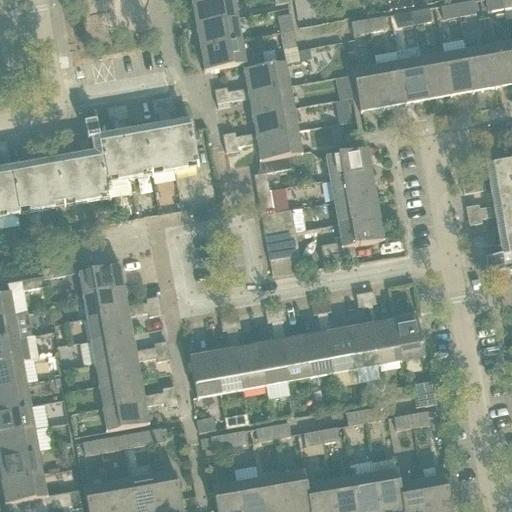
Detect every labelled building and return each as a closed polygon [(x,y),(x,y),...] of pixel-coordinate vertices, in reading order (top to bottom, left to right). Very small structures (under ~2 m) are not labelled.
[(194,27),(194,28),(237,20),(236,19),(235,19),(232,0),(219,0),(190,5),(190,6),(191,6),(195,27),(194,27)] [(501,0),(491,0),(484,1),(486,14),(503,11),(501,0)] [(511,9),(511,0),(501,0),(503,11),(511,9)] [(473,4),(457,7),(459,19),(475,16),(473,4)] [(459,19),(457,7),(439,10),(441,22),(459,19)] [(428,12),(412,15),(414,27),(430,24),(428,12)] [(414,27),(412,15),(395,18),(397,30),(414,27)] [(275,18),(278,36),(292,34),(289,16),(275,18)] [(198,49),(198,50),(241,43),(241,41),(239,42),(236,20),(237,20),(194,28),(195,28),(199,49),(198,49)] [(383,20),(367,23),(369,35),(385,33),(383,20)] [(369,35),(367,23),(350,26),(352,39),(369,35)] [(292,34),(278,36),(281,52),(294,50),(292,34)] [(241,43),(198,50),(198,51),(199,51),(203,71),(201,71),(202,73),(203,72),(204,74),(218,71),(223,70),(242,67),(243,72),(258,70),(257,63),(242,43),(241,43)] [(487,48),(486,49),(494,92),(495,91),(494,90),(511,86),(511,61),(509,44),(508,45),(508,46),(487,50),(487,48)] [(465,53),(464,53),(472,96),(472,95),(472,94),(493,90),(493,92),(494,92),(486,49),(486,50),(465,54),(465,53)] [(443,56),(442,57),(449,99),(450,99),(450,98),(471,94),(471,96),(472,96),(464,53),(463,53),(463,54),(443,58),(443,56)] [(420,61),(419,61),(427,104),(428,103),(427,102),(449,98),(449,100),(449,99),(442,57),(441,57),(442,58),(420,62),(420,61)] [(398,65),(397,65),(405,108),(405,107),(405,106),(426,102),(426,104),(427,104),(419,61),(419,62),(398,66),(398,65)] [(249,95),(289,88),(287,88),(284,68),(285,67),(285,66),(283,66),(283,65),(258,70),(243,72),(243,74),(242,74),(242,75),(244,75),(246,91),(248,91),(249,95)] [(375,69),(374,69),(382,111),(383,111),(382,110),(404,106),(404,108),(405,108),(397,65),(396,65),(396,66),(376,70),(375,69)] [(382,111),(374,69),(374,70),(354,74),(354,73),(352,73),(353,74),(352,74),(359,114),(360,115),(361,115),(361,114),(381,110),(381,112),(382,111)] [(347,79),(334,81),(336,89),(348,87),(347,79)] [(250,119),(293,111),(293,110),(291,110),(288,90),(289,89),(289,88),(249,95),(248,91),(246,91),(226,95),(228,104),(248,101),(251,118),(250,118),(250,119)] [(229,108),(228,104),(226,95),(226,90),(213,92),(216,110),(229,108)] [(0,220),(18,218),(18,219),(20,218),(19,217),(41,213),(41,215),(42,214),(42,213),(63,209),(63,210),(65,210),(65,209),(84,206),(84,207),(86,206),(86,205),(107,201),(107,203),(109,203),(106,186),(128,182),(128,184),(129,184),(129,182),(150,178),(151,180),(152,179),(152,178),(173,174),(173,176),(175,175),(174,174),(195,170),(196,172),(197,172),(189,128),(188,128),(188,130),(171,133),(167,113),(171,112),(169,100),(151,103),(153,116),(157,115),(161,135),(126,141),(122,121),(126,120),(124,108),(106,111),(108,123),(112,123),(116,143),(99,146),(95,122),(83,125),(87,144),(81,151),(82,158),(8,171),(9,177),(0,178),(0,220)] [(347,102),(334,104),(336,116),(349,114),(347,102)] [(256,136),(257,140),(296,133),(292,112),(293,112),(293,111),(250,119),(250,120),(252,119),(255,136),(256,136)] [(260,165),(288,160),(300,158),(300,157),(301,157),(301,155),(300,155),(296,135),(298,135),(297,133),(296,133),(257,140),(256,136),(255,136),(235,140),(236,149),(257,145),(259,162),(258,162),(258,164),(260,164),(260,165)] [(237,153),(236,149),(235,140),(234,135),(222,137),(225,155),(237,153)] [(0,145),(0,167),(9,166),(5,145),(0,145)] [(365,152),(360,153),(325,159),(325,160),(324,160),(324,162),(325,161),(329,181),(327,181),(328,182),(370,174),(370,173),(369,174),(365,154),(366,153),(366,152),(365,152)] [(253,177),(256,195),(269,193),(266,175),(290,171),(288,160),(260,165),(262,176),(253,177)] [(511,458),(508,459),(511,477),(511,476),(511,163),(489,167),(489,169),(491,169),(495,190),(493,190),(493,192),(495,192),(498,208),(478,212),(477,208),(465,210),(468,228),(480,226),(480,222),(500,218),(503,235),(501,236),(502,237),(503,237),(507,258),(483,262),(485,274),(505,270),(511,275),(511,365),(508,367),(511,384),(511,458)] [(332,205),(374,197),(373,197),(369,175),(370,175),(370,174),(328,182),(328,183),(329,183),(333,204),(332,205)] [(482,183),(470,185),(461,186),(463,197),(484,193),(482,183)] [(272,211),(269,193),(256,195),(260,213),(272,211)] [(336,227),(378,220),(378,219),(377,220),(373,198),(374,198),(374,197),(332,205),(332,206),(333,206),(337,227),(336,227)] [(261,218),(262,229),(293,224),(291,212),(261,218)] [(378,220),(336,227),(336,228),(337,228),(340,245),(320,249),(323,267),(355,261),(353,248),(381,243),(380,242),(382,241),(381,240),(380,240),(377,221),(378,221),(378,220)] [(295,235),(293,224),(262,229),(264,240),(295,235)] [(264,240),(266,252),(297,246),(295,235),(264,240)] [(61,240),(64,256),(81,252),(78,237),(61,240)] [(492,238),(473,241),(471,241),(473,251),(494,248),(492,238)] [(299,257),(297,246),(266,252),(268,263),(299,257)] [(41,273),(42,280),(43,282),(64,278),(62,269),(41,273)] [(78,277),(77,277),(77,278),(79,278),(82,299),(81,299),(81,300),(82,299),(124,291),(123,291),(119,271),(120,271),(120,269),(119,270),(118,269),(78,276),(78,277)] [(43,282),(42,280),(21,284),(23,294),(45,290),(43,282)] [(82,299),(81,300),(82,300),(83,304),(86,321),(85,321),(85,322),(87,322),(126,315),(127,320),(128,320),(148,316),(146,306),(126,310),(123,292),(124,292),(124,291),(82,299)] [(357,309),(361,309),(371,307),(375,306),(373,294),(355,297),(357,309)] [(0,321),(15,319),(15,318),(13,318),(9,297),(11,297),(10,296),(9,296),(0,297),(0,321)] [(146,306),(148,316),(149,320),(160,318),(157,299),(145,301),(146,306)] [(312,318),(316,317),(326,315),(330,314),(328,302),(310,305),(312,318)] [(347,330),(355,373),(356,373),(355,372),(376,368),(377,370),(377,369),(370,329),(375,328),(375,327),(371,307),(361,309),(365,329),(348,332),(348,330),(347,330)] [(271,325),(280,323),(284,322),(282,311),(265,314),(267,326),(271,325)] [(126,315),(87,322),(87,325),(91,344),(89,344),(91,344),(132,337),(132,336),(131,336),(128,320),(127,320),(126,315)] [(302,339),(310,380),(332,376),(332,378),(325,337),(330,336),(330,335),(326,315),(316,317),(320,337),(303,340),(303,339),(302,339)] [(0,344),(19,341),(17,341),(14,320),(15,319),(0,321),(0,344)] [(222,334),(226,333),(236,331),(240,330),(238,319),(220,322),(222,334)] [(392,322),(400,365),(401,365),(400,364),(421,360),(421,361),(423,361),(422,360),(423,360),(416,320),(415,320),(415,319),(414,319),(414,320),(393,324),(393,322),(392,322)] [(370,329),(377,369),(378,369),(378,368),(399,364),(399,366),(400,365),(392,322),(391,323),(391,324),(375,327),(375,328),(370,329)] [(257,347),(265,388),(265,390),(267,402),(289,398),(286,386),(287,386),(279,345),(284,345),(284,343),(280,323),(271,325),(274,345),(258,348),(257,347)] [(325,337),(332,378),(333,377),(333,376),(354,372),(354,373),(355,373),(347,330),(346,331),(347,332),(330,335),(330,336),(325,337)] [(212,355),(211,355),(220,397),(220,396),(240,393),(241,394),(242,394),(242,392),(235,353),(240,353),(240,351),(236,331),(226,333),(229,353),(212,356),(212,355)] [(132,337),(91,344),(91,347),(94,365),(93,366),(93,367),(134,360),(135,365),(136,364),(156,361),(154,351),(134,354),(131,337),(132,337)] [(279,345),(287,386),(288,386),(287,384),(308,381),(309,382),(310,382),(310,380),(302,339),(301,339),(301,340),(284,343),(284,345),(279,345)] [(0,367),(23,364),(29,363),(25,340),(19,341),(0,344),(0,367)] [(153,346),(154,351),(156,361),(157,364),(168,362),(165,344),(153,346)] [(242,392),(242,394),(243,394),(242,392),(264,389),(264,390),(265,390),(257,347),(256,347),(256,348),(240,351),(240,353),(235,353),(242,392)] [(220,397),(211,355),(210,355),(211,356),(190,360),(190,359),(188,359),(196,400),(196,402),(198,401),(198,400),(218,396),(218,398),(220,397)] [(134,360),(93,367),(95,367),(98,388),(97,389),(140,382),(140,381),(139,381),(136,364),(135,365),(134,360)] [(0,390),(27,386),(27,385),(26,386),(22,365),(23,364),(0,367),(0,390)] [(140,382),(97,389),(97,390),(99,390),(102,411),(101,411),(101,412),(102,412),(103,412),(142,405),(143,409),(144,409),(164,406),(162,396),(142,399),(139,383),(140,382)] [(0,414),(30,409),(26,387),(27,387),(27,386),(0,390),(0,414)] [(162,391),(162,396),(164,406),(165,409),(177,407),(174,389),(162,391)] [(433,394),(412,398),(414,411),(431,408),(435,407),(433,394)] [(142,405),(103,412),(103,415),(107,433),(105,433),(105,435),(106,434),(107,435),(127,431),(147,428),(147,427),(148,426),(148,425),(147,425),(144,409),(143,409),(142,405)] [(31,409),(0,414),(0,437),(35,431),(35,432),(47,429),(43,407),(31,409)] [(379,410),(362,413),(364,425),(381,422),(379,410)] [(364,425),(362,413),(345,416),(348,428),(364,425)] [(426,415),(410,418),(412,430),(429,427),(426,415)] [(412,430),(410,418),(393,421),(396,433),(412,430)] [(195,423),(197,436),(214,433),(212,420),(195,423)] [(288,425),(271,428),(273,440),(290,437),(288,425)] [(273,440),(271,428),(255,431),(257,443),(273,440)] [(0,460),(39,453),(38,453),(34,433),(35,433),(35,432),(35,431),(0,437),(0,460)] [(335,431),(321,434),(322,446),(337,443),(335,431)] [(161,432),(143,435),(146,447),(163,444),(161,432)] [(243,434),(226,438),(228,450),(245,447),(243,434)] [(321,434),(303,437),(305,449),(322,446),(321,434)] [(146,447),(143,435),(127,438),(130,450),(146,447)] [(228,450),(226,438),(210,440),(212,453),(228,450)] [(115,440),(98,443),(100,455),(117,452),(115,440)] [(98,443),(82,445),(85,458),(100,455),(98,443)] [(2,483),(42,476),(38,455),(39,455),(39,453),(0,460),(0,477),(0,479),(1,478),(2,483)] [(281,476),(279,477),(280,478),(285,511),(309,511),(305,489),(302,473),(302,474),(281,477),(281,476)] [(396,473),(373,477),(379,511),(403,511),(399,487),(396,473)] [(152,478),(151,478),(157,511),(181,511),(175,475),(174,475),(174,474),(172,474),(173,475),(152,479),(152,478)] [(4,506),(4,507),(45,499),(46,498),(42,478),(43,478),(43,476),(42,476),(2,483),(1,478),(0,479),(0,478),(0,489),(2,489),(5,506),(4,506)] [(351,479),(350,479),(356,511),(379,511),(373,477),(373,476),(372,476),(372,477),(351,481),(351,479)] [(130,482),(128,482),(133,511),(157,511),(151,478),(151,479),(130,483),(130,482)] [(257,481),(257,482),(262,511),(285,511),(280,478),(258,481),(258,480),(257,481)] [(450,511),(445,479),(421,483),(426,511),(450,511)] [(356,511),(351,481),(328,485),(332,511),(356,511)] [(106,486),(106,487),(110,511),(133,511),(128,482),(128,483),(107,487),(107,486),(106,486)] [(262,511),(257,482),(234,486),(239,511),(262,511)] [(426,511),(421,483),(399,487),(403,511),(426,511)] [(332,511),(328,485),(305,489),(309,511),(332,511)] [(239,511),(234,486),(211,490),(215,511),(239,511)] [(110,511),(106,487),(84,491),(84,490),(83,490),(83,492),(86,511),(110,511)] [(45,499),(4,507),(4,508),(5,508),(5,511),(54,511),(66,510),(66,511),(80,511),(77,493),(46,499),(46,498),(45,499)]
